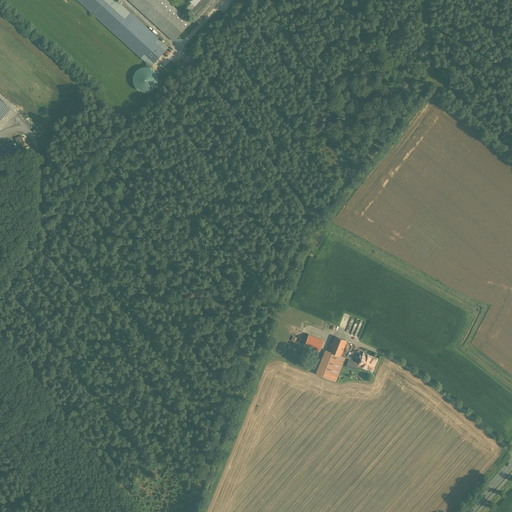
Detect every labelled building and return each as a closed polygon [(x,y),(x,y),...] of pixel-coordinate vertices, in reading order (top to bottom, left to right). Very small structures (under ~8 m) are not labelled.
[(169,49),(115,0),(64,0),(67,3),(69,0),(76,0),(151,68),(169,49)] [(165,0),(128,0),(173,41),(190,22),(165,0)] [(222,0),(201,0),(188,15),(199,25),(222,0)] [(157,82),(157,79),(157,77),(156,75),(155,73),(154,71),(152,70),(150,68),(148,68),(145,67),(143,68),(141,68),(138,70),(137,71),(135,73),(134,75),(134,77),(133,80),(134,82),(135,84),(136,86),(137,88),(139,89),(141,90),(143,91),(145,91),(148,91),(150,90),(152,89),(153,88),(155,86),(156,84),(157,82)] [(0,100),(0,119),(9,109),(0,100)] [(33,129),(39,136),(43,132),(37,126),(33,129)] [(0,145),(0,154),(15,150),(13,142),(0,145)] [(324,340),(309,334),(304,345),(319,351),(324,340)] [(346,340),(335,336),(329,351),(325,350),(316,373),(335,381),(344,357),(340,356),(346,340)] [(363,355),(359,364),(372,369),(376,359),(367,355),(366,356),(363,355)] [(358,364),(349,360),(346,366),(355,369),(358,364)]
